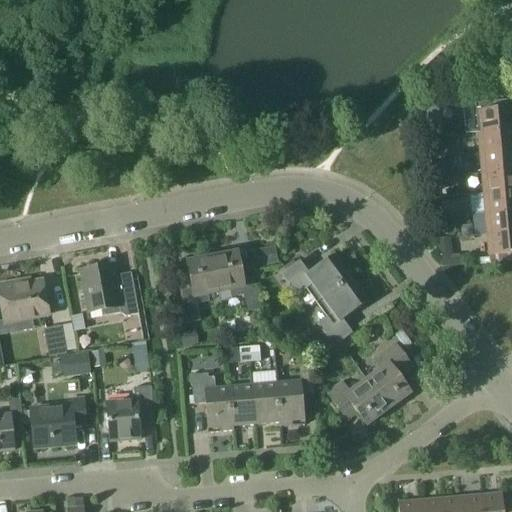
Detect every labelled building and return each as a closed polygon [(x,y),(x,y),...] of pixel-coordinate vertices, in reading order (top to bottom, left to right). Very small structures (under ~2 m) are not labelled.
[(511,123),(510,103),(458,108),(461,136),(477,135),(477,136),(511,132),(511,123)] [(511,132),(477,136),(479,155),(511,152),(511,132)] [(511,152),(479,155),(481,176),(511,173),(511,152)] [(511,173),(481,176),(482,197),(511,193),(511,173)] [(511,193),(482,197),(484,217),(511,214),(511,193)] [(511,235),(511,214),(484,217),(486,238),(511,235)] [(511,235),(486,238),(488,258),(511,256),(511,235)] [(260,313),(254,281),(242,283),(236,256),(211,261),(218,296),(228,294),(229,301),(242,298),(246,315),(260,313)] [(459,268),(458,257),(439,259),(440,269),(459,268)] [(327,270),(321,265),(311,273),(302,260),(281,276),(297,298),(306,292),(316,306),(350,280),(348,277),(351,274),(334,260),(327,270)] [(195,307),(208,305),(206,298),(218,296),(211,261),(186,265),(192,293),(179,296),(185,327),(199,324),(195,307)] [(120,284),(115,281),(113,267),(82,273),(89,315),(102,313),(103,316),(106,319),(121,316),(126,319),(139,317),(132,282),(120,284)] [(352,283),(350,280),(316,306),(326,320),(317,326),(333,349),(355,335),(345,321),(354,314),(352,307),(363,303),(356,282),(352,283)] [(47,317),(41,287),(15,292),(14,286),(0,288),(0,304),(4,325),(47,317)] [(70,319),(73,334),(84,332),(82,317),(70,319)] [(75,346),(67,347),(64,348),(60,328),(42,332),(48,360),(66,357),(76,356),(75,346)] [(135,372),(147,372),(147,343),(135,343),(135,372)] [(394,348),(372,364),(379,373),(366,383),(388,412),(409,396),(397,380),(411,370),(394,348)] [(258,349),(248,350),(249,365),(260,364),(258,349)] [(239,350),(239,366),(249,365),(248,350),(239,350)] [(88,355),(60,359),(64,380),(91,375),(88,355)] [(298,369),(299,384),(276,386),(279,426),(278,426),(279,430),(303,428),(301,399),(313,398),(311,368),(298,369)] [(190,379),(193,407),(205,406),(207,437),(233,434),(232,430),(228,390),(204,392),(203,378),(190,379)] [(326,397),(346,423),(356,415),(365,428),(388,412),(366,383),(348,396),(341,386),(326,397)] [(276,386),(251,388),(255,428),(278,426),(279,426),(276,386)] [(255,428),(251,388),(228,390),(232,430),(255,428)] [(133,391),(135,403),(106,405),(109,445),(139,443),(138,427),(154,425),(151,389),(133,391)] [(30,412),(34,452),(54,450),(54,446),(74,444),(72,429),(85,428),(84,421),(88,420),(86,396),(65,399),(66,409),(30,412)] [(0,455),(13,454),(9,418),(0,419),(0,455)] [(501,497),(479,499),(480,511),(511,511),(511,502),(501,504),(501,497)] [(480,511),(479,499),(459,501),(459,511),(480,511)] [(459,511),(459,501),(438,503),(439,511),(459,511)] [(439,511),(438,503),(418,504),(418,511),(439,511)]
